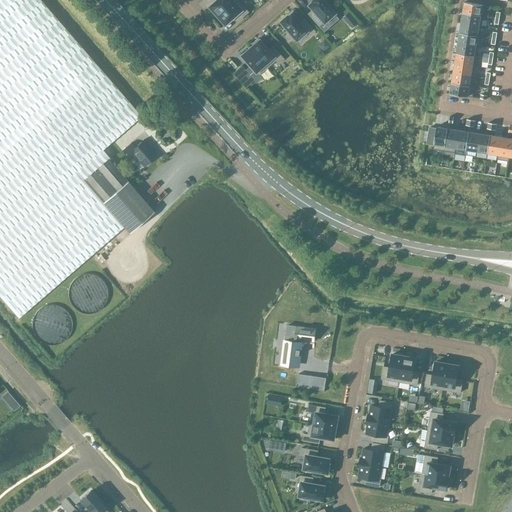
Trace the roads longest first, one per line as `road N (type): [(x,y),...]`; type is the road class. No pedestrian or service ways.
road 1 (tertiary): [(450,254),(368,234),(284,188),(105,0)]
road 2 (residential): [(353,511),(340,468),(366,332),(483,350),(491,358),(483,407)]
road 3 (residential): [(93,456),(0,349)]
road 4 (residential): [(283,0),(229,46),(181,0)]
